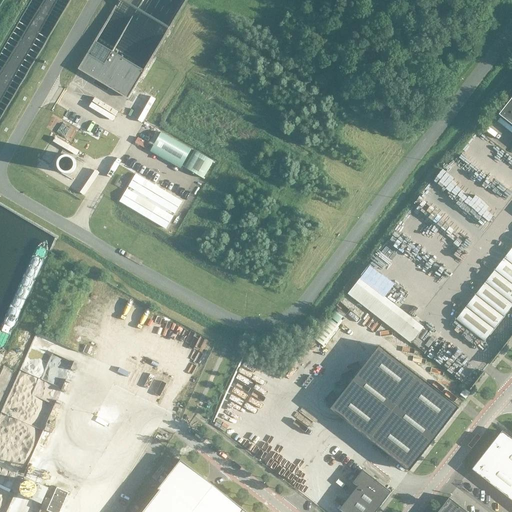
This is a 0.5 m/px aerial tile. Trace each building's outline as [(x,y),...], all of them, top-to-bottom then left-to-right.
[(134,89),(146,70),(106,46),(95,66),(134,89)] [(511,97),(498,115),(511,125),(511,97)] [(151,127),(141,143),(161,155),(171,139),(151,127)] [(172,139),(163,156),(182,167),(191,151),(172,139)] [(193,151),(183,168),(203,180),(213,163),(193,151)] [(135,174),(117,203),(167,233),(184,204),(135,174)] [(478,200),(473,206),(484,215),(491,206),(473,192),(471,195),(478,200)] [(485,341),(511,306),(511,247),(456,319),(485,341)] [(423,327),(360,278),(348,294),(411,343),(423,327)] [(409,471),(458,407),(379,345),(330,409),(409,471)] [(465,399),(470,393),(464,388),(460,394),(465,399)] [(472,469),(511,500),(511,439),(502,432),(495,440),(494,440),(472,469)] [(247,511),(216,487),(215,488),(206,480),(204,478),(180,460),(139,511),(247,511)] [(341,511),(375,511),(391,492),(363,470),(353,483),(357,486),(339,510),(341,511)] [(42,503),(48,489),(48,488),(39,483),(27,478),(25,477),(24,479),(18,492),(42,503)] [(51,511),(59,511),(69,492),(57,487),(47,510),(51,511)] [(467,511),(449,498),(437,511),(467,511)]
